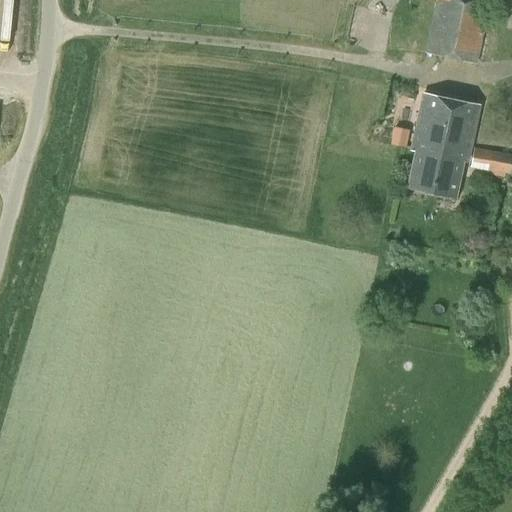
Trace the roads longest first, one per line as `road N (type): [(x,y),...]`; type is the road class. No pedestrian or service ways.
road 1 (unknown): [(46,44),(79,32),(202,40),(457,80)]
road 2 (unclassified): [(0,251),(46,44),(47,0)]
